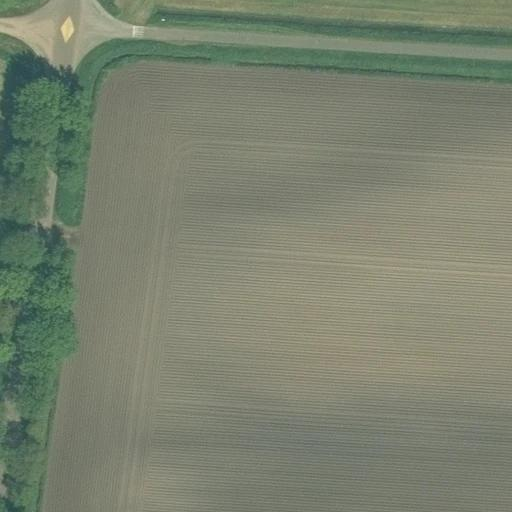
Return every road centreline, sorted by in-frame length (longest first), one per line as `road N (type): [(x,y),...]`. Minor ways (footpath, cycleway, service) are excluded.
road 1 (tertiary): [(1,511),(65,30)]
road 2 (unclassified): [(511,59),(65,30)]
